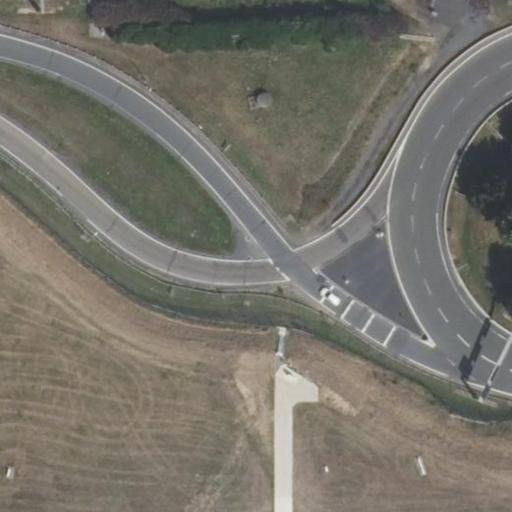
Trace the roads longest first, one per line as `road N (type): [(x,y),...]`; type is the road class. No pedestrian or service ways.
road 1 (tertiary): [(303,279),(174,143),(100,101),(0,67)]
road 2 (tertiary): [(0,139),(155,265),(251,290),(303,279)]
road 3 (secondary): [(511,383),(461,343),(431,304),(412,255),(426,142)]
road 4 (tertiary): [(511,388),(410,353),(303,279)]
road 5 (tertiary): [(303,279),(377,230),(426,142)]
